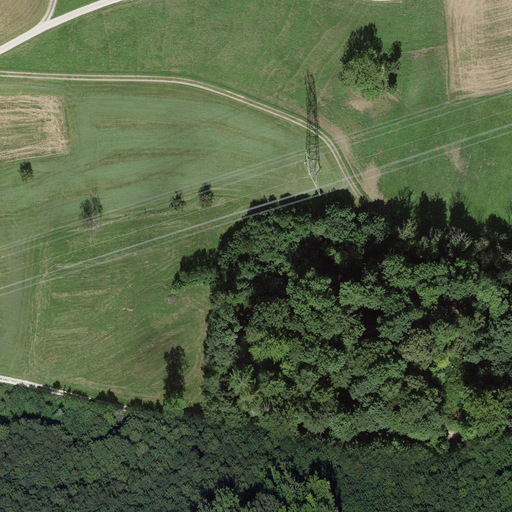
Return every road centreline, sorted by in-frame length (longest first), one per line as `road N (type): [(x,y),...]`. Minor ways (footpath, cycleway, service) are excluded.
road 1 (track): [(0,73),(163,80),(223,93),(283,115),(332,151),(367,196),(452,235),(511,237)]
road 2 (track): [(0,380),(261,430),(357,438),(490,431)]
road 3 (track): [(248,511),(328,477),(511,429)]
road 4 (track): [(0,49),(111,0)]
